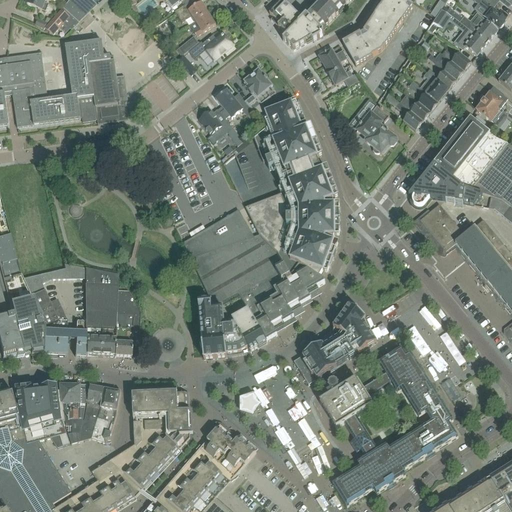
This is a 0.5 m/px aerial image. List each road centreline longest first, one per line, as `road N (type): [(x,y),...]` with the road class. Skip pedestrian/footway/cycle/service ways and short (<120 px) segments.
road 1 (residential): [(372,223),(329,309),(267,360),(206,379),(76,370),(0,380)]
road 2 (residential): [(0,158),(145,129),(266,41)]
road 3 (tertiary): [(511,34),(389,186),(372,223)]
road 4 (tertiary): [(511,385),(372,223)]
road 5 (residential): [(372,223),(285,64)]
road 6 (tertiary): [(399,504),(511,416)]
